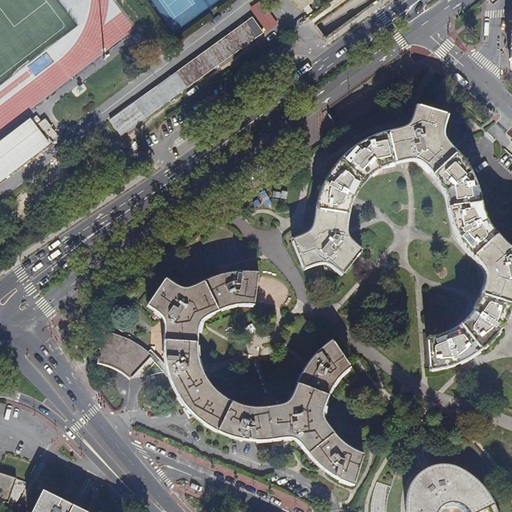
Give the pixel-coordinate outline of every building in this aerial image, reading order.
[(262,0),(250,7),(265,33),(277,26),(262,0)] [(293,0),(301,11),(313,2),(312,0),(293,0)] [(134,102),(145,118),(263,33),(252,17),(134,102)] [(133,37),(142,49),(147,45),(138,33),(133,37)] [(341,277),(362,250),(350,239),(348,234),(347,229),(348,223),(351,207),(355,197),(363,187),(369,180),(377,174),(386,169),(392,167),(402,164),(410,163),(416,164),(421,166),(428,173),(435,180),(439,187),(444,195),(446,204),(451,223),(455,234),(461,244),(465,251),(474,260),(480,267),(484,277),(483,283),(481,291),(474,307),(467,317),(461,322),(456,326),(445,332),(437,335),(428,336),(429,371),(443,369),(454,367),(463,364),(474,358),(483,350),(491,342),(499,332),(506,323),(511,313),(511,309),(511,248),(509,248),(502,243),(493,233),(487,223),(483,216),(480,204),(476,189),(471,176),(464,164),(457,155),(445,140),(443,136),(443,129),(447,116),(415,107),(410,122),(406,127),(402,130),(393,132),(382,134),(369,139),(361,143),(354,148),(345,155),(337,163),(332,169),(328,177),(323,186),(318,199),(315,212),(312,227),(310,230),(308,233),(302,236),(292,239),(304,270),(319,266),(323,265),(328,266),(341,277)] [(0,180),(48,144),(39,132),(49,124),(45,119),(35,127),(29,119),(0,141),(0,180)] [(463,124),(454,121),(449,144),(456,146),(466,138),(462,133),(461,130),(463,124)] [(290,194),(275,191),(274,197),(283,199),(282,207),(287,208),(290,194)] [(274,406),(267,407),(261,407),(252,407),(241,405),(236,403),(229,400),(224,396),(219,392),(213,387),(209,381),(206,377),(203,370),(200,362),(198,355),(197,347),(198,340),(199,330),(200,326),(201,323),(203,320),(206,318),(215,313),(220,310),(227,308),(233,306),(240,305),(246,305),(254,305),(258,273),(244,272),(235,273),(224,274),(215,276),(203,281),(196,285),(189,288),(185,288),(180,287),(176,285),(166,279),(148,307),(153,310),(159,314),(162,318),(164,322),(165,326),(164,337),(164,348),(164,356),(165,361),(167,370),(171,381),(175,390),(179,398),(184,404),(190,412),(197,418),(204,424),(211,428),(225,435),(235,438),(244,440),(254,441),(262,441),(272,440),(278,439),(283,438),(288,438),(291,438),(295,440),(298,443),(302,448),(308,455),(314,461),(318,466),(326,472),(332,475),(340,480),(346,483),(353,485),(363,453),(359,452),(354,450),(345,444),(341,441),(334,435),(327,425),(324,420),(322,414),(322,411),(322,408),(327,398),(329,391),(333,384),(336,379),(340,375),(349,367),(331,340),(324,345),(319,350),(311,359),(305,366),(301,373),(298,381),(294,391),(291,395),(289,400),(285,403),(281,405),(274,406)] [(103,330),(98,364),(107,365),(114,367),(119,370),(123,373),(129,378),(152,355),(137,342),(127,337),(117,333),(111,332),(103,330)] [(491,389),(487,394),(497,407),(497,411),(502,406),(491,389)] [(415,454),(423,470),(425,469),(429,467),(421,451),(415,454)] [(438,465),(433,466),(429,467),(425,469),(423,470),(422,471),(417,475),(414,479),(410,483),(408,489),(407,494),(406,499),(405,508),(405,511),(496,511),(495,507),(492,501),(490,497),(486,491),(483,488),(479,483),(477,481),(471,476),(467,473),(464,472),(459,469),(455,467),(451,466),(447,465),(442,465),(438,465)] [(16,479),(9,476),(0,473),(0,501),(8,504),(16,479)] [(32,511),(70,511),(73,506),(62,501),(43,491),(32,511)]
